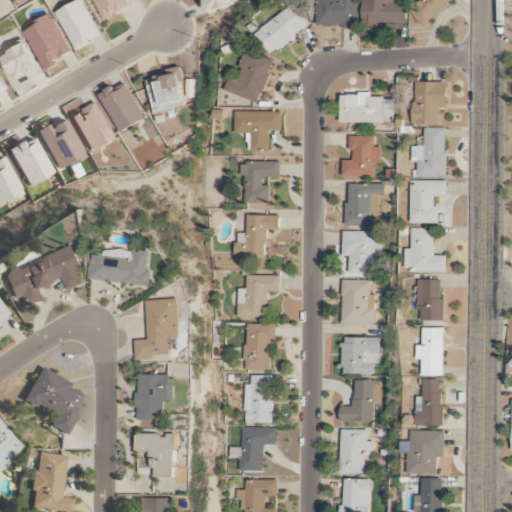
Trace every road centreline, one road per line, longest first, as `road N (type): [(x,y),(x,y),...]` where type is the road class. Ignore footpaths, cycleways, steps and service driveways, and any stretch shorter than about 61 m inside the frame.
road 1 (residential): [(309,511),(316,77),(345,64),(488,56)]
road 2 (tertiary): [(488,0),(483,511)]
road 3 (residential): [(169,28),(0,126)]
road 4 (residential): [(104,511),(106,363),(102,336),(91,326)]
